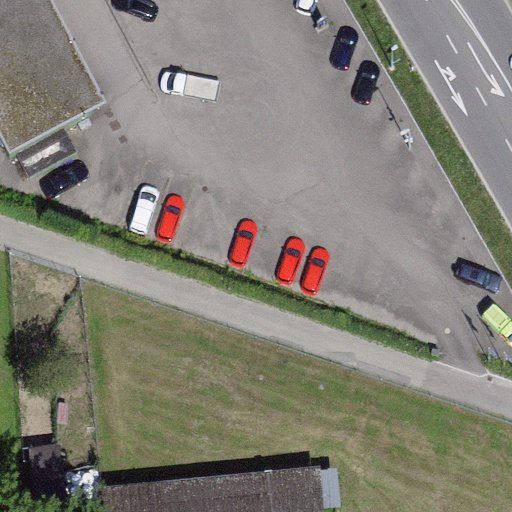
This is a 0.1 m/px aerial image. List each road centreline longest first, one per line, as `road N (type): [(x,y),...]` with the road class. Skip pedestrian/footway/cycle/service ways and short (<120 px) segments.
road 1 (track): [(0,230),(511,401)]
road 2 (primary): [(445,0),(511,114)]
